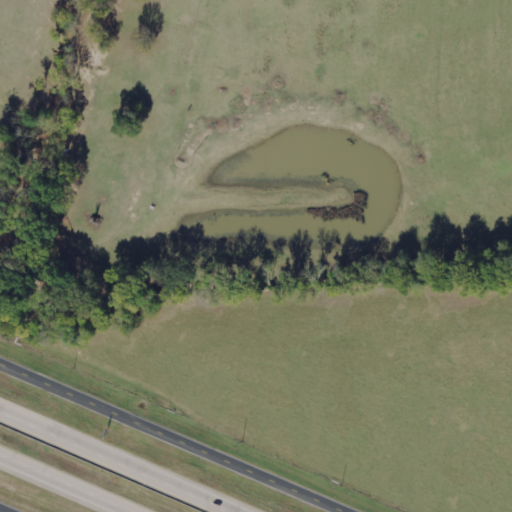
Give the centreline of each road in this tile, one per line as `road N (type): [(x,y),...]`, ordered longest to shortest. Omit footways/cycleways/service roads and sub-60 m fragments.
road 1 (tertiary): [(344,511),(0,361)]
road 2 (motorway): [(267,511),(0,399)]
road 3 (motorway): [(0,448),(149,511)]
